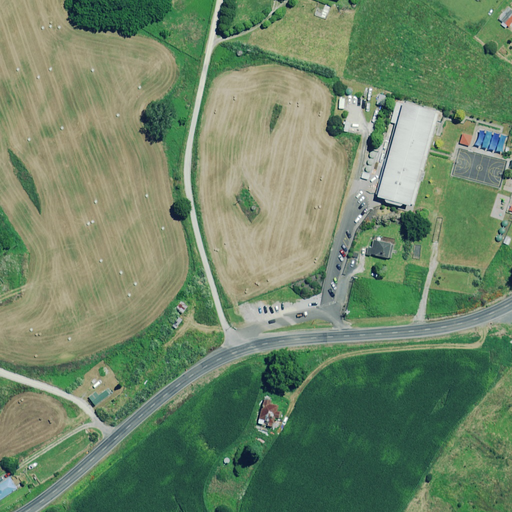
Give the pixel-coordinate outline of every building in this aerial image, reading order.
[(511,15),(511,10),(508,8),(499,19),(503,22),(501,25),(505,28),(508,25),(510,26),(511,23),(511,19),(510,18),(511,15)] [(361,99),(348,97),(346,126),(359,127),(361,99)] [(403,103),(377,197),(410,206),(436,112),(403,103)] [(472,136),(463,134),(460,144),(470,146),(472,136)] [(451,148),(437,144),(427,176),(441,180),(451,148)] [(466,150),(459,148),(457,157),(460,158),(459,164),(470,168),(469,172),(479,175),(480,171),(492,174),(496,159),(486,156),(473,152),(466,150)] [(466,174),(453,170),(449,185),(453,186),(451,195),(463,198),(468,177),(466,176),(466,174)] [(435,183),(424,180),(419,200),(429,203),(435,183)] [(456,204),(443,200),(441,207),(443,207),(441,213),(451,215),(452,210),(460,212),(461,207),(455,206),(456,204)] [(368,212),(364,209),(359,217),(363,220),(368,212)] [(508,223),(502,221),(495,240),(501,242),(508,223)] [(394,244),(374,240),(373,248),(369,247),(368,254),(391,259),(394,244)] [(181,302),(176,308),(183,314),(188,307),(181,302)] [(110,374),(105,366),(82,382),(88,390),(110,374)] [(96,391),(88,397),(95,405),(110,394),(106,390),(100,395),(96,391)] [(272,400),(264,398),(258,423),(273,426),(275,417),(279,418),(280,412),(277,411),(278,405),(271,404),(272,400)] [(0,500),(18,489),(10,478),(0,484),(0,500)]
